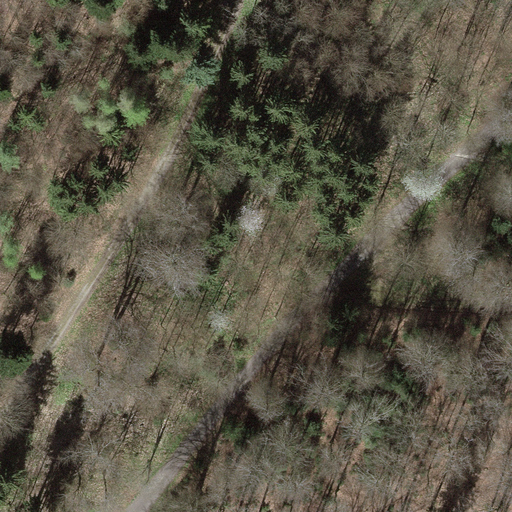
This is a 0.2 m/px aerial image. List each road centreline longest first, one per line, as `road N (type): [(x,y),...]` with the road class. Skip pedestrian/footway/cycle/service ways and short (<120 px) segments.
road 1 (track): [(511,109),(248,373),(143,511)]
road 2 (track): [(236,0),(206,85),(114,256),(0,434)]
road 3 (track): [(511,297),(468,300),(337,283)]
